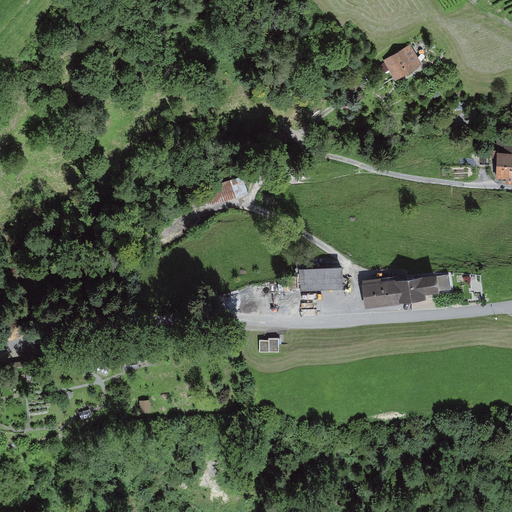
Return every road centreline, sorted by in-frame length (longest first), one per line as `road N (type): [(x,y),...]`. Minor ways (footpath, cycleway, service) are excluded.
road 1 (track): [(511,305),(361,320),(92,325),(0,348)]
road 2 (track): [(511,187),(360,170),(258,186),(248,204),(349,264),(361,320)]
road 3 (track): [(360,170),(306,151),(302,138),(384,49),(424,24)]
